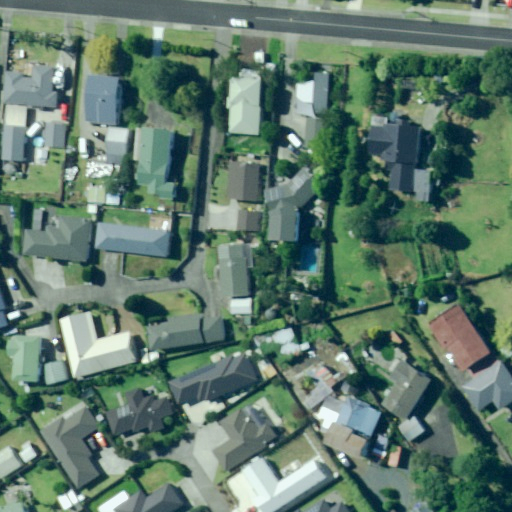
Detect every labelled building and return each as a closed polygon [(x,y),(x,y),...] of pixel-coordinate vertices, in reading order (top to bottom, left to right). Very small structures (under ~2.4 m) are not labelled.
[(21,45),(9,44),(8,60),(20,61),(21,45)] [(60,66),(42,65),(37,65),(36,78),(28,77),(28,73),(27,73),(10,71),(7,104),(27,105),(27,109),(32,110),(33,106),(61,108),(63,92),(58,92),(60,66)] [(447,81),(442,74),(438,77),(443,84),(447,81)] [(115,124),(117,98),(118,78),(89,75),(86,122),(115,124)] [(261,79),(234,77),(232,77),(229,133),(246,134),(249,134),(258,135),(261,80),(261,79)] [(424,90),(425,81),(407,79),(406,89),(424,90)] [(19,128),(19,114),(7,114),(7,128),(19,128)] [(325,149),(327,121),(306,119),(303,154),(315,155),(315,148),(325,149)] [(413,122),(409,121),(402,120),(402,126),(389,125),(388,128),(377,127),(375,127),(373,154),(386,155),(385,161),(390,161),(390,166),(392,166),(392,171),(395,171),(393,191),(416,192),(419,164),(421,164),(424,128),(413,127),(413,122)] [(46,123),(44,146),(63,148),(65,125),(46,123)] [(128,130),(115,129),(109,129),(106,162),(106,164),(126,166),(128,130)] [(170,150),(171,132),(144,129),(140,184),(139,185),(151,186),(150,195),(162,196),(162,199),(175,200),(176,185),(176,184),(167,183),(168,166),(169,155),(170,150)] [(256,198),(259,165),(229,162),(226,200),(229,200),(234,200),(256,202),(256,198)] [(304,207),(325,185),(306,166),(303,170),(298,175),(289,184),(272,189),(265,191),(272,216),(292,211),(304,207)] [(75,168),(67,168),(67,183),(75,183),(75,168)] [(91,187),(90,201),(106,203),(107,189),(91,187)] [(324,195),(318,203),(328,211),(334,203),(324,195)] [(256,232),(258,212),(241,211),(238,211),(236,228),(236,230),(256,232)] [(93,220),(73,218),(61,217),(61,218),(60,228),(52,228),(50,227),(48,227),(48,228),(47,233),(40,232),(33,231),(26,231),(24,256),(33,256),(89,262),(89,261),(93,222),(93,220)] [(171,232),(157,230),(100,223),(97,249),(102,249),(119,251),(168,257),(171,232)] [(243,260),(243,249),(242,245),(218,247),(219,264),(219,268),(220,279),(221,298),(230,298),(248,297),(248,286),(247,268),(246,259),(243,260)] [(12,259),(1,261),(3,271),(14,269),(12,259)] [(0,287),(0,328),(9,326),(8,323),(4,310),(7,309),(6,307),(0,287)] [(250,313),(250,303),(250,299),(230,299),(230,313),(230,314),(250,313)] [(492,355),(490,353),(460,308),(429,328),(444,351),(447,349),(448,350),(464,374),(492,355)] [(129,332),(111,337),(97,341),(89,312),(59,320),(74,378),(136,362),(129,332)] [(223,341),(220,317),(200,320),(199,316),(169,320),(169,324),(147,328),(146,328),(150,351),(223,341)] [(335,444),(369,460),(378,440),(373,438),(384,414),(374,409),(376,407),(353,396),(350,403),(340,398),(343,391),(336,388),(345,381),(340,375),(337,378),(331,368),(322,374),(306,351),(295,329),(258,339),(268,354),(281,350),(284,362),(323,420),(324,417),(331,420),(326,430),(338,436),(335,444)] [(388,335),(393,342),(398,338),(392,332),(388,335)] [(41,345),(41,337),(15,335),(15,341),(9,341),(8,357),(14,358),(12,382),(18,382),(18,385),(26,386),(27,383),(38,383),(39,362),(42,363),(42,358),(40,358),(41,345)] [(156,352),(148,354),(150,361),(158,359),(156,352)] [(170,385),(180,407),(199,399),(202,406),(259,381),(247,352),(170,385)] [(499,412),(511,402),(511,378),(496,355),(495,356),(469,373),(473,380),(461,388),(478,413),(493,403),(497,410),(499,412)] [(42,366),(47,385),(67,380),(62,360),(42,366)] [(416,403),(431,381),(400,361),(393,372),(389,378),(396,383),(382,406),(405,421),(411,412),(416,403)] [(346,380),(352,376),(354,374),(345,362),(337,368),(346,380)] [(156,396),(148,399),(144,389),(129,395),(133,405),(110,414),(119,436),(136,430),(138,433),(153,427),(155,433),(168,428),(165,419),(177,414),(170,397),(158,402),(156,396)] [(279,421),(264,398),(225,423),(236,440),(217,452),(231,473),(282,440),(272,425),(279,421)] [(102,429),(89,408),(69,422),(67,418),(45,433),(82,489),(102,476),(90,458),(96,455),(86,440),(102,429)] [(409,441),(413,438),(423,432),(412,416),(399,425),(409,441)] [(476,439),(465,440),(466,452),(477,451),(476,439)] [(39,455),(31,443),(25,446),(28,450),(23,454),(29,463),(39,455)] [(372,454),(382,458),(386,450),(376,446),(372,454)] [(0,478),(20,466),(8,447),(0,451),(0,478)] [(404,455),(394,454),(393,466),(404,467),(404,455)] [(178,511),(187,506),(172,484),(150,499),(145,491),(133,499),(128,491),(102,509),(104,511),(178,511)] [(56,497),(65,511),(71,511),(81,506),(69,489),(56,497)] [(24,511),(21,503),(20,500),(17,501),(6,505),(6,506),(0,508),(0,511),(24,511)] [(352,511),(346,503),(336,511),(328,500),(310,511),(305,511),(305,510),(302,511),(352,511)]
